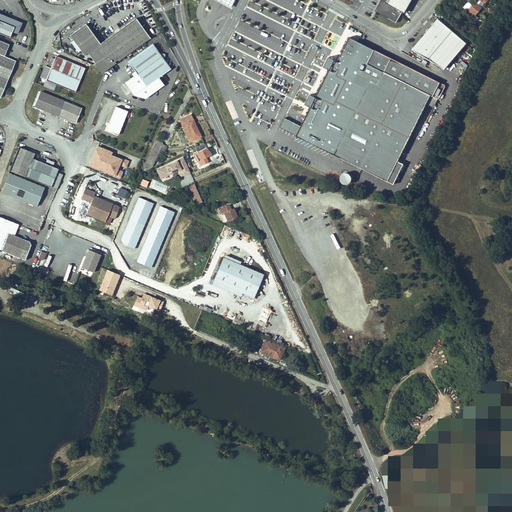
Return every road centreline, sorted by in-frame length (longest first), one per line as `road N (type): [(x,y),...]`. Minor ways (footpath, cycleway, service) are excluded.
road 1 (primary): [(189,64),(386,511)]
road 2 (unknown): [(335,388),(186,328),(173,312)]
road 3 (unclassified): [(325,0),(393,35),(433,0)]
